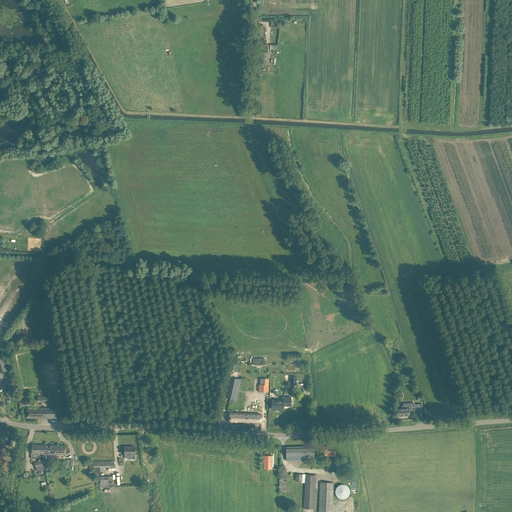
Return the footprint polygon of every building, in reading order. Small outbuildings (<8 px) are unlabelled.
[(268,392),(268,378),(259,377),(259,384),(258,384),(258,391),(268,392)] [(239,381),(227,378),(222,397),(234,400),(239,381)] [(283,409),(283,406),(283,400),(272,400),(272,409),(283,409)] [(422,410),(422,404),(402,405),(402,408),(397,408),(398,416),(409,415),(409,416),(410,416),(409,412),(424,411),(424,410),(422,410)] [(27,418),(57,418),(57,408),(27,408),(27,418)] [(261,423),(261,414),(230,413),(229,422),(261,423)] [(32,445),(32,453),(41,454),(44,454),(44,445),(41,445),(32,445)] [(44,454),(43,461),(49,459),(49,454),(65,454),(65,446),(44,445),(44,454)] [(135,446),(124,447),(124,452),(124,457),(128,457),(128,455),(135,454),(135,451),(135,446)] [(286,460),(307,460),(310,460),(310,456),(314,456),(314,451),(314,446),(286,447),(286,460)] [(272,469),(272,468),(272,456),(264,455),(264,469),(272,469)] [(49,459),(43,461),(44,469),(46,469),(51,468),(50,459),(49,459)] [(43,461),(35,463),(36,467),(37,471),(44,469),(43,461)] [(114,461),(85,461),(85,466),(93,466),(93,468),(94,468),(94,475),(94,476),(96,476),(96,485),(100,485),(100,488),(111,487),(112,487),(112,481),(112,476),(100,476),(100,468),(111,467),(114,467),(114,466),(114,461)] [(296,474),(296,481),(305,481),(305,483),(304,508),(315,509),(316,475),(306,474),(296,474)] [(320,482),(318,511),(332,511),(334,482),(320,482)] [(343,499),(344,499),(346,498),(347,497),(348,496),(349,495),(350,493),(350,492),(350,490),(350,488),(349,487),(348,486),(347,485),(346,485),(344,484),(342,484),(340,484),(339,485),(338,486),(337,487),(336,489),(336,490),(335,491),(336,493),(336,495),(337,496),(338,497),(340,498),(341,499),(343,499)]
